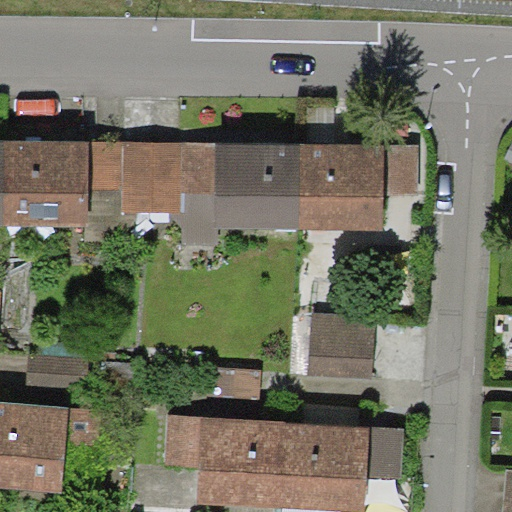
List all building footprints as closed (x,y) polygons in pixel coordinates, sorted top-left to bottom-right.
[(155,145),(7,142),(6,223),(85,222),(86,188),(124,188),(123,211),(154,212),(155,145)] [(216,225),(298,226),(299,147),(155,145),(154,212),(181,212),(182,193),(216,193),(216,225)] [(299,147),(298,226),(381,228),(382,191),(416,192),(416,148),(299,147)] [(373,317),(313,315),(311,373),(371,375),(373,317)] [(86,359),(30,356),(29,385),(85,388),(86,359)] [(257,399),(259,372),(208,369),(207,396),(257,399)] [(100,410),(0,402),(0,486),(59,491),(62,454),(96,457),(100,410)] [(280,506),(285,423),(170,416),(167,463),(202,465),(200,501),(280,506)] [(402,429),(285,423),(280,506),(362,511),(364,474),(399,476),(402,429)] [(511,511),(511,464),(505,465),(502,511),(511,511)]
